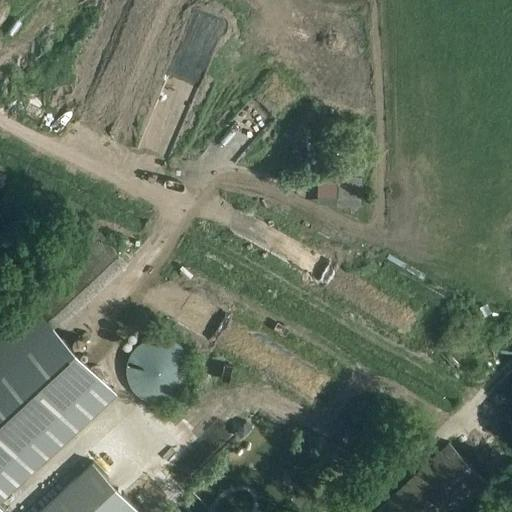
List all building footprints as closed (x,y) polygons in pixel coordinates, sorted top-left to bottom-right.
[(317,169),(317,195),(336,195),(336,175),(336,169),(317,169)] [(362,175),(336,175),(336,195),(336,205),(362,205),(362,175)] [(95,374),(53,329),(52,327),(60,320),(34,292),(33,292),(32,306),(0,335),(0,511),(7,511),(8,511),(0,502),(0,498),(113,393),(95,374)] [(502,312),(486,309),(483,324),(499,327),(502,312)] [(142,398),(153,402),(166,402),(177,398),(186,390),(192,379),(193,367),(190,355),(182,346),(172,339),(160,337),(148,339),(138,345),(130,355),(127,366),(128,379),(133,389),(142,398)] [(495,445),(486,435),(477,444),(485,453),(495,445)] [(505,476),(474,441),(461,453),(493,487),(505,476)] [(374,511),(455,511),(487,483),(448,442),(374,511)] [(139,511),(94,462),(39,511),(139,511)]
